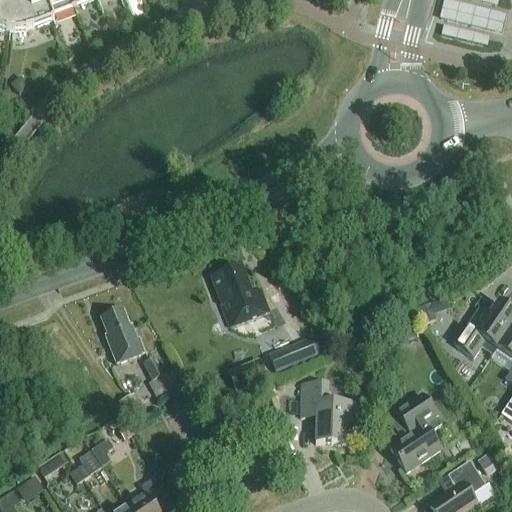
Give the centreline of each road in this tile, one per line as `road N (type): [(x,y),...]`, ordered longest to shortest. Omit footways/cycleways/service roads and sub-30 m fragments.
road 1 (tertiary): [(0,297),(182,234),(352,153)]
road 2 (tertiary): [(352,153),(375,176),(407,178),(434,159),(443,128)]
